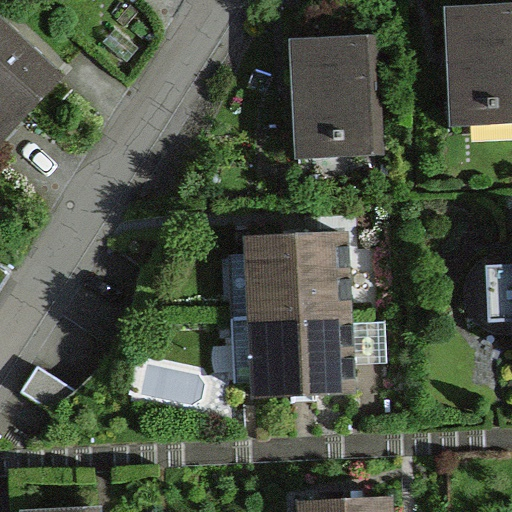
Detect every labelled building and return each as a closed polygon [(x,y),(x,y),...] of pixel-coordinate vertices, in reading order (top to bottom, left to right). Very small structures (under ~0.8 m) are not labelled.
[(511,3),(445,6),(449,125),(511,122),(511,3)] [(0,139),(59,78),(0,21),(0,139)] [(370,153),(363,35),(290,39),(297,157),(370,153)] [(252,244),(255,319),(346,316),(343,240),(252,244)] [(511,313),(511,268),(491,270),(493,314),(511,313)] [(255,319),(258,394),(348,391),(346,316),(255,319)] [(393,511),(392,501),(293,507),(293,511),(393,511)]
